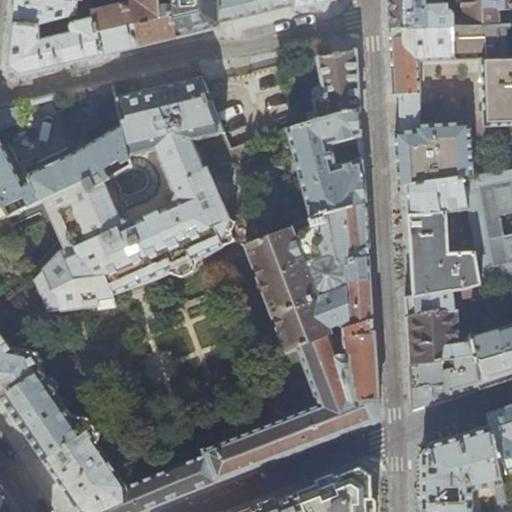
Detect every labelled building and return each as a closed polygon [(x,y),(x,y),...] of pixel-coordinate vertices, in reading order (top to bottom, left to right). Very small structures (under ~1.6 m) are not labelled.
[(141,47),(176,38),(173,4),(159,5),(158,0),(131,0),(93,10),(94,16),(73,22),(70,26),(71,31),(41,39),(41,26),(78,16),(79,1),(83,2),(83,0),(15,0),(15,8),(9,66),(20,76),(70,64),(71,64),(141,47)] [(294,5),(294,0),(172,0),(173,4),(176,38),(193,34),(219,28),(219,23),(254,14),(294,5)] [(294,0),(294,5),(295,10),(320,4),(336,0),(294,0)] [(511,0),(388,0),(389,11),(390,29),(498,25),(498,11),(511,10),(511,0)] [(397,159),(399,185),(407,185),(472,176),(471,125),(422,126),(420,62),(483,60),(486,126),(511,126),(511,55),(500,56),(498,25),(390,29),(392,62),(394,95),(396,96),(397,97),(398,98),(399,99),(400,101),(400,109),(400,126),(400,128),(399,129),(399,130),(398,130),(396,131),(397,159)] [(312,94),(312,97),(360,109),(358,75),(356,48),(339,50),(318,55),(324,87),(319,88),(317,89),(315,90),(314,91),(312,94)] [(190,82),(116,101),(117,106),(121,125),(128,157),(156,152),(156,159),(174,196),(169,207),(130,223),(119,219),(104,182),(96,187),(91,178),(42,200),(64,252),(60,253),(35,278),(31,281),(46,312),(95,306),(96,310),(112,309),(111,295),(157,281),(168,276),(179,280),(189,276),(194,264),(234,247),(231,238),(235,229),(245,226),(253,204),(238,168),(243,158),(249,155),(244,146),(231,150),(203,79),(190,82)] [(95,111),(117,106),(116,101),(112,82),(90,87),(95,111)] [(28,207),(42,200),(91,178),(96,187),(109,179),(105,169),(119,161),(122,164),(129,160),(128,157),(121,125),(75,155),(31,175),(29,179),(31,183),(24,186),(0,139),(0,133),(19,124),(15,105),(0,108),(0,200),(3,207),(24,198),(28,207)] [(361,137),(360,109),(287,130),(310,217),(309,219),(310,226),(302,231),(298,236),(294,238),(289,228),(245,246),(286,350),(283,351),(285,355),(298,351),(319,407),(203,452),(204,457),(124,489),(93,445),(95,436),(86,421),(69,419),(54,397),(56,389),(49,380),(41,378),(36,372),(37,363),(32,353),(5,348),(0,340),(0,395),(1,395),(30,438),(69,497),(79,511),(144,511),(163,504),(214,484),(258,467),(311,446),(368,425),(376,422),(378,420),(379,419),(379,417),(379,407),(373,331),(372,319),(369,263),(364,202),(362,163),(334,169),(327,146),(361,137)] [(511,171),(472,176),(407,185),(410,237),(414,296),(455,292),(481,284),(511,274),(511,171)] [(406,304),(407,318),(455,312),(454,303),(485,297),(481,284),(455,292),(414,296),(405,297),(406,304)] [(474,356),(470,338),(460,339),(458,311),(455,312),(407,318),(408,332),(408,336),(410,365),(442,360),(458,358),(474,356)] [(511,326),(470,338),(474,356),(480,388),(500,382),(511,378),(511,326)] [(452,397),(480,388),(474,356),(458,358),(460,370),(445,374),(442,360),(410,365),(411,380),(413,410),(452,397)] [(511,405),(488,413),(491,426),(507,505),(511,504),(511,405)] [(507,511),(507,505),(491,426),(444,438),(429,442),(422,455),(423,511),(472,511),(472,489),(494,485),(499,511),(507,511)] [(372,511),(372,502),(372,485),(372,475),(360,467),(298,492),(306,511),(372,511)] [(0,511),(17,511),(0,486),(0,511)] [(253,510),(253,511),(306,511),(298,492),(276,501),(253,510)]
